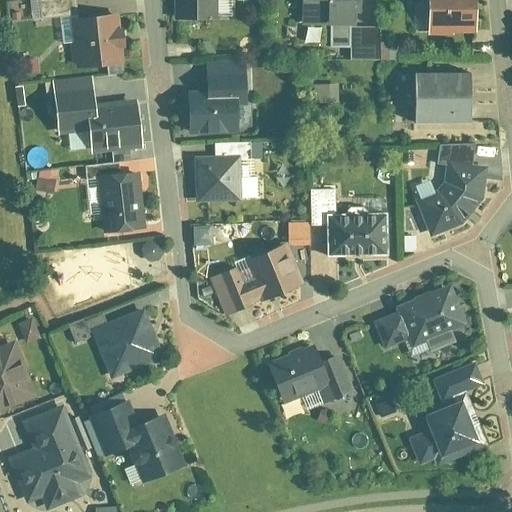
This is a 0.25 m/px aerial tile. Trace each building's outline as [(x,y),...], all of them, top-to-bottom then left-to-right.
[(175,0),(174,20),(217,22),(218,0),(175,0)] [(357,0),(301,0),(302,26),(357,26),(357,0)] [(429,0),(431,37),(474,36),(473,0),(429,0)] [(75,20),(79,69),(128,65),(122,16),(75,20)] [(189,133),(239,132),(237,103),(248,102),(247,78),(204,79),(205,99),(189,99),(189,133)] [(469,83),(415,82),(415,129),(469,128),(469,83)] [(96,155),(143,150),(137,103),(92,109),(90,90),(54,93),(59,134),(92,130),(96,155)] [(197,204),(242,204),(241,159),(194,159),(197,204)] [(487,172),(449,169),(445,187),(436,197),(418,204),(433,240),(467,226),(473,205),(484,205),(487,172)] [(97,178),(104,233),(147,229),(142,174),(97,178)] [(386,220),(329,221),(330,261),(388,260),(386,220)] [(302,282),(285,245),(266,254),(264,249),(234,263),(236,267),(213,278),(230,315),(302,282)] [(467,328),(449,288),(394,310),(398,320),(376,328),(386,351),(410,341),(415,350),(467,328)] [(163,362),(146,313),(93,333),(110,383),(163,362)] [(17,348),(0,354),(0,412),(35,400),(17,348)] [(313,358),(269,376),(282,406),(326,388),(318,369),(313,358)] [(337,361),(318,369),(326,388),(333,404),(351,396),(337,361)] [(483,386),(476,367),(434,383),(442,403),(483,386)] [(128,408),(91,421),(106,461),(128,454),(141,487),(182,473),(163,421),(136,431),(128,408)] [(441,461),(478,447),(462,409),(424,423),(441,461)] [(35,452),(9,462),(28,509),(91,485),(66,412),(27,427),(35,452)]
